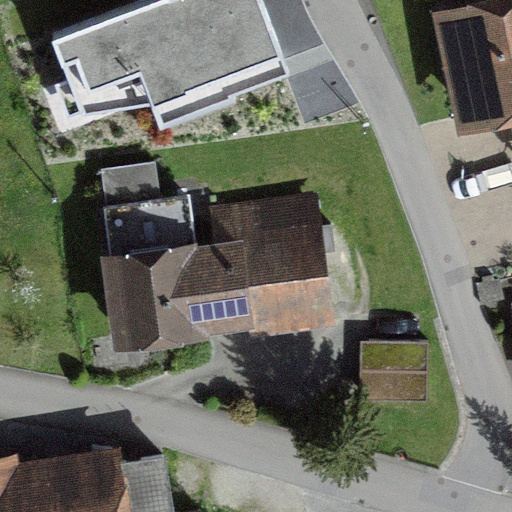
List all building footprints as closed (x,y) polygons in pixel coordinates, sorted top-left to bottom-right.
[(284,55),(263,0),(137,0),(53,32),(81,108),(147,83),(152,98),(224,71),(227,77),(284,55)] [(511,0),(506,0),(446,13),(467,111),(511,101),(511,0)] [(106,206),(123,331),(322,303),(308,198),(211,211),(216,245),(194,248),(186,194),(106,206)] [(426,399),(427,339),(368,338),(367,398),(426,399)] [(0,465),(0,511),(170,511),(162,454),(36,474),(34,461),(0,465)]
